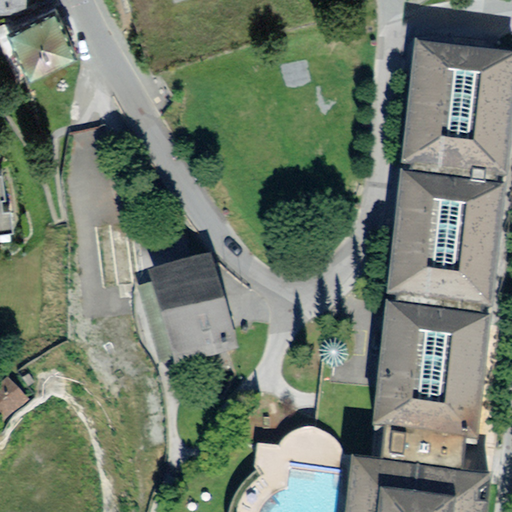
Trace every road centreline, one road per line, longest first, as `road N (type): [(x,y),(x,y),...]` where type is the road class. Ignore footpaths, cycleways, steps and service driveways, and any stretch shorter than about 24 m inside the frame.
road 1 (unclassified): [(403,26),(393,41),(371,234),(341,289),(298,306),(261,286)]
road 2 (residential): [(261,286),(224,259),(193,215),(94,49),(74,0)]
